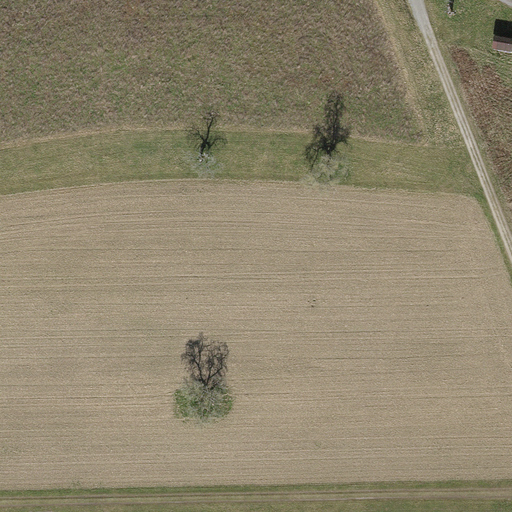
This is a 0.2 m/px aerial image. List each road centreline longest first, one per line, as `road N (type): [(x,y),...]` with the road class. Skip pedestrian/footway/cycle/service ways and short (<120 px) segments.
road 1 (track): [(0,503),(511,493)]
road 2 (track): [(418,0),(511,247)]
